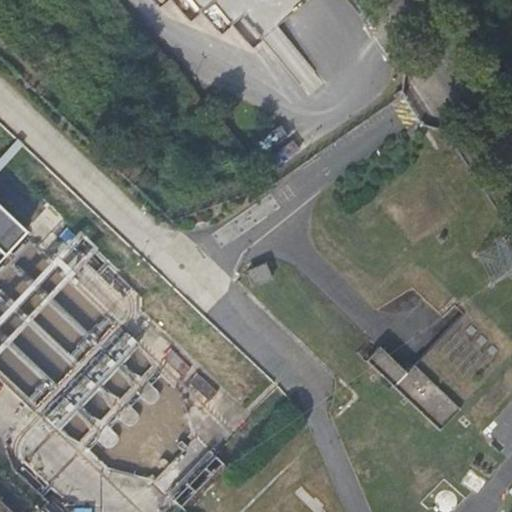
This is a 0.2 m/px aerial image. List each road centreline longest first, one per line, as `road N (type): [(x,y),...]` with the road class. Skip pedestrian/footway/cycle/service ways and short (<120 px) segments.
road 1 (unknown): [(141,0),(208,70),(273,105),(296,108),(340,95),(351,82),(349,38),(331,0)]
road 2 (tertiary): [(511,150),(414,0)]
